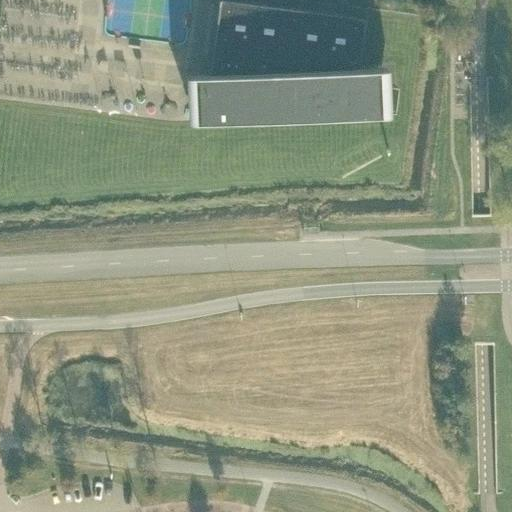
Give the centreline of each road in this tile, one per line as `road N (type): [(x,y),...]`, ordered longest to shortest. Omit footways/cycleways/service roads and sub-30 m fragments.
road 1 (primary): [(0,327),(94,324),(294,293),(511,287)]
road 2 (primary): [(511,257),(299,254),(0,270)]
